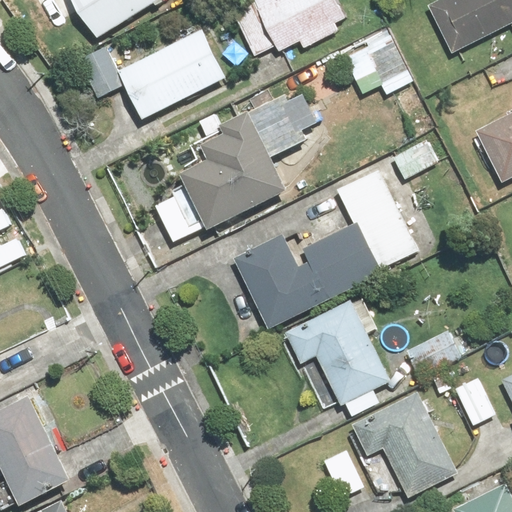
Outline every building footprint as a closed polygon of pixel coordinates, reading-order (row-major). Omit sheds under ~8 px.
[(87,0),(116,39),(168,0),(87,0)] [(349,0),(254,0),(238,8),(266,65),(359,19),(349,0)] [(511,0),(437,0),(463,52),(511,27),(511,0)] [(238,75),(215,28),(130,70),(154,117),(238,75)] [(392,34),(365,47),(389,97),(416,85),(392,34)] [(126,86),(107,47),(79,60),(98,99),(126,86)] [(191,171),(219,227),(303,186),(264,108),(210,135),(220,156),(191,171)] [(511,112),(483,126),(511,183),(511,182),(511,112)] [(432,141),(396,157),(407,182),(443,166),(432,141)] [(243,258),(277,327),(429,251),(387,167),(345,188),(361,220),(309,245),(301,229),(243,258)] [(4,208),(0,210),(0,234),(13,229),(4,208)] [(19,240),(0,248),(0,272),(28,259),(19,240)] [(364,293),(293,329),(311,364),(326,356),(349,402),(404,374),(364,293)] [(452,332),(407,352),(419,378),(464,358),(452,332)] [(0,388),(14,381),(0,351),(0,388)] [(479,380),(458,390),(475,425),(495,416),(479,380)] [(469,467),(429,387),(360,421),(377,456),(392,449),(414,494),(469,467)] [(43,388),(0,408),(0,439),(31,503),(85,477),(43,388)] [(367,485),(348,448),(324,460),(343,497),(367,485)] [(511,511),(511,481),(450,511),(511,511)] [(86,511),(77,492),(35,511),(86,511)]
